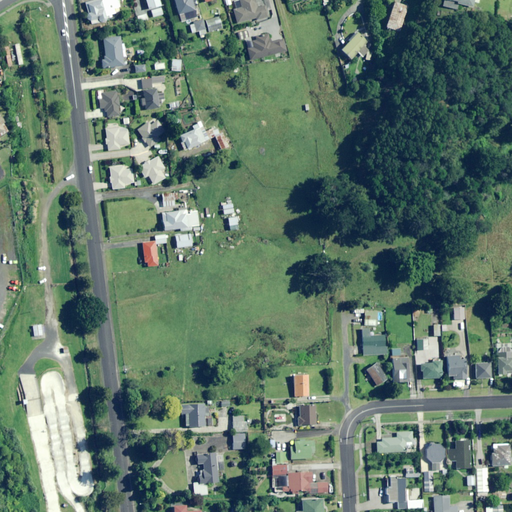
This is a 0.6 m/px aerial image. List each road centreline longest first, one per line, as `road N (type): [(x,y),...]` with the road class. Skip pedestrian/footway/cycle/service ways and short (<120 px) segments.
road 1 (tertiary): [(63,0),(126,511)]
road 2 (residential): [(349,511),(347,431),(363,411),(511,401)]
